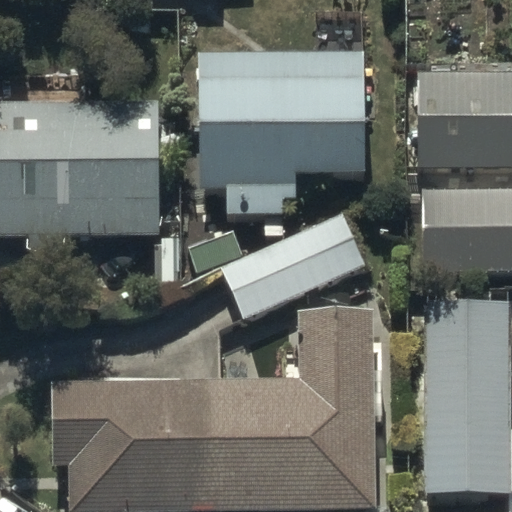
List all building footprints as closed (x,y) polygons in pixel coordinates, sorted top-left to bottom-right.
[(133,0),(134,20),(216,19),(215,0),(133,0)] [(356,82),(194,84),(196,219),(222,219),(223,245),(291,245),(291,218),(358,217),(356,82)] [(411,198),(511,197),(509,99),(410,100),(411,198)] [(68,266),(156,265),(154,127),(0,128),(0,266),(27,266),(27,280),(69,280),(68,266)] [(510,297),(509,215),(415,216),(415,298),(510,297)] [(220,299),(241,346),(356,294),(335,247),(220,299)] [(511,511),(511,454),(501,455),(500,312),(417,313),(419,511),(511,511)] [(73,511),(366,511),(365,337),(294,337),(294,405),(53,408),(54,493),(74,493),(73,511)]
